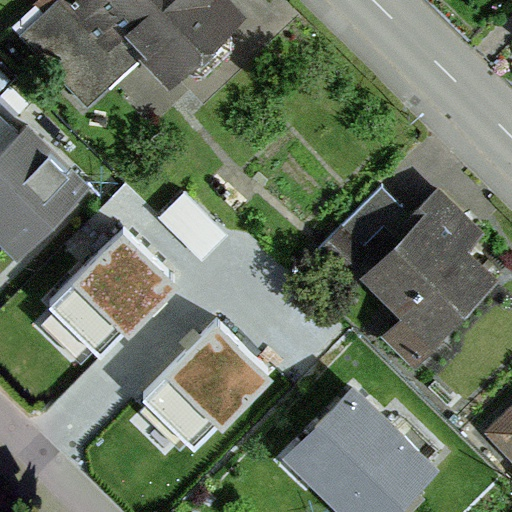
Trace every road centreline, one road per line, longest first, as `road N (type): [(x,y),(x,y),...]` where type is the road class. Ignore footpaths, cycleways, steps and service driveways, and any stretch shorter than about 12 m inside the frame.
road 1 (tertiary): [(363,0),(511,146)]
road 2 (residential): [(90,511),(0,423)]
